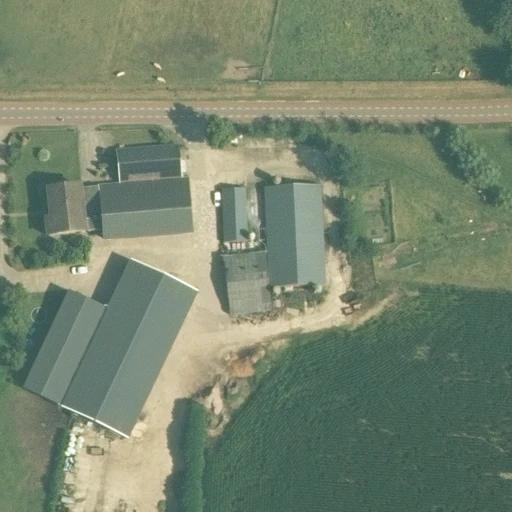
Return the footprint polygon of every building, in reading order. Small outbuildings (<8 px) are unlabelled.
[(178,147),(116,152),(118,181),(181,176),(178,147)] [(48,219),(43,220),(46,240),(86,236),(85,218),(101,217),(103,243),(193,235),(188,175),(97,183),(97,186),(98,187),(99,199),(100,209),(97,209),(85,211),(85,209),(81,209),(81,207),(47,211),(48,219)] [(45,191),(47,211),(81,207),(81,209),(85,209),(85,211),(97,209),(100,209),(99,199),(98,187),(97,186),(45,191)] [(265,254),(212,260),(219,318),(271,312),(269,290),(325,287),(320,187),(263,190),(265,254)] [(223,245),(247,244),(244,190),(220,191),(223,245)] [(391,240),(389,193),(358,194),(360,241),(391,240)] [(67,293),(21,391),(58,408),(103,310),(67,293)]
